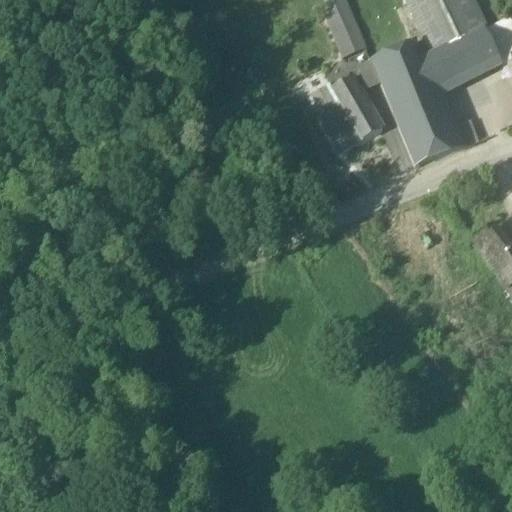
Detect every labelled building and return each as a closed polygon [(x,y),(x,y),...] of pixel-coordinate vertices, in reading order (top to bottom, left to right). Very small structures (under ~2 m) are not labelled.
[(348,0),(340,0),(323,7),(344,61),(369,52),(348,0)] [(404,0),(427,43),(477,17),(467,0),(404,0)] [(486,35),(477,17),(427,43),(451,89),(511,58),(511,26),(510,23),(486,35)] [(451,89),(427,43),(411,51),(423,81),(431,78),(439,95),(451,89)] [(423,81),(411,51),(372,67),(379,84),(385,97),(423,81)] [(372,67),(361,72),(368,88),(379,84),(372,67)] [(439,95),(431,78),(423,81),(385,97),(416,172),(463,152),(455,133),(439,95)] [(345,86),(333,93),(342,110),(345,114),(362,104),(350,83),(345,86)] [(380,134),(362,104),(345,114),(362,145),(380,134)] [(344,155),(362,145),(345,114),(342,110),(324,121),(344,155)] [(479,146),(471,127),(455,133),(463,152),(479,146)] [(511,265),(506,256),(490,230),(472,243),(506,291),(511,288),(511,265)]
